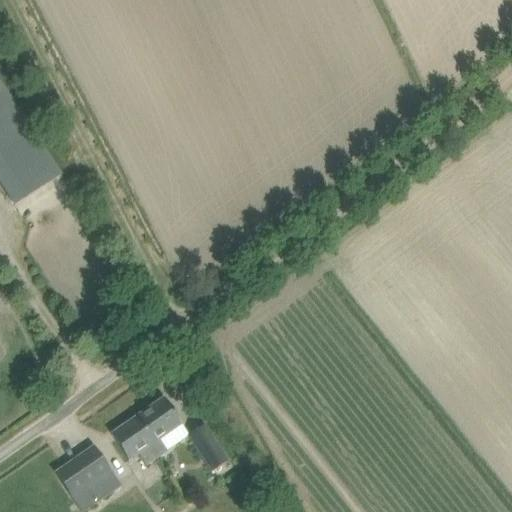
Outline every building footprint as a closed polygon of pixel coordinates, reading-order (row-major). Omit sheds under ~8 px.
[(0,185),(14,207),(62,174),(0,81),(0,185)] [(163,454),(167,451),(159,440),(182,424),(164,399),(137,417),(163,454)] [(146,466),(163,454),(137,417),(111,435),(129,461),(138,454),(146,466)] [(212,474),(229,461),(205,424),(187,436),(212,474)] [(81,511),(83,511),(120,486),(93,447),(55,474),(81,511)]
